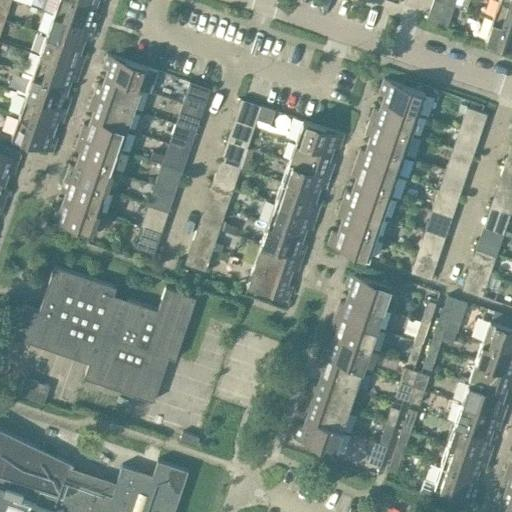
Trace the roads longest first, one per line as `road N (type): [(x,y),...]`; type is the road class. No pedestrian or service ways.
road 1 (residential): [(159,0),(150,29),(319,88),(338,28)]
road 2 (residential): [(397,47),(511,85)]
